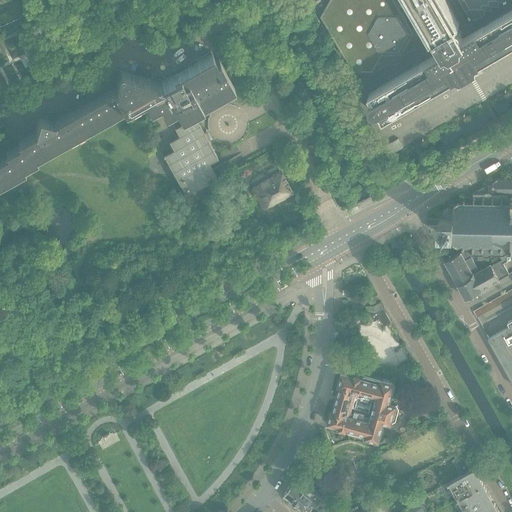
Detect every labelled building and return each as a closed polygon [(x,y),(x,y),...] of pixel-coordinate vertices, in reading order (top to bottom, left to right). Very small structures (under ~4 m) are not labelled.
[(402,53),(414,31),(422,26),(420,23),(412,27),(400,6),(408,1),(407,0),(408,0),(407,0),(329,0),(321,15),(350,65),(358,65),(361,70),(373,70),(383,53),(402,53)] [(407,0),(408,0),(407,0),(408,1),(420,23),(422,26),(431,40),(434,38),(435,40),(457,28),(456,26),(456,25),(457,26),(459,25),(459,24),(460,24),(445,0),(407,0)] [(478,64),(511,44),(511,9),(463,38),(462,36),(457,28),(435,40),(442,51),(369,93),(373,100),(371,101),(370,103),(370,105),(370,107),(372,110),(374,112),(377,112),(380,111),(384,118),(457,76),(458,76),(461,77),(462,77),(476,70),(477,68),(477,65),(478,64)] [(23,167),(37,160),(35,157),(143,96),(149,106),(159,101),(165,111),(171,107),(170,105),(173,103),(181,116),(185,123),(175,128),(175,129),(179,136),(169,142),(169,143),(170,143),(173,149),(163,155),(186,195),(217,178),(208,162),(218,157),(196,118),(191,110),(233,85),(225,71),(226,71),(219,58),(216,60),(212,54),(198,62),(178,73),(176,69),(171,72),(173,76),(172,77),(173,79),(170,81),(169,78),(162,82),(161,82),(120,71),(116,87),(55,122),(39,118),(35,133),(18,142),(19,145),(6,152),(7,155),(0,158),(0,183),(24,170),(23,167)] [(60,71),(52,58),(46,61),(54,75),(60,71)] [(292,192),(282,172),(252,188),(262,209),(292,192)] [(511,179),(497,179),(471,194),(471,196),(470,197),(468,198),(466,197),(464,198),(464,202),(458,202),(454,204),(454,208),(448,207),(443,210),(443,216),(440,216),(440,218),(430,218),(429,219),(429,227),(430,228),(440,228),(440,231),(443,231),(443,236),(448,239),(453,239),(453,243),(457,245),(462,245),(462,252),(468,252),(471,256),(473,254),(480,254),(480,259),(491,260),(491,256),(492,255),(499,255),(502,260),(503,262),(511,257),(511,179)] [(467,298),(509,274),(503,262),(502,260),(480,273),(471,256),(468,252),(462,252),(460,252),(445,260),(467,298)] [(376,312),(384,307),(381,302),(374,306),(366,306),(365,312),(376,312)] [(392,322),(385,308),(375,314),(371,316),(375,321),(380,318),(385,326),(392,322)] [(511,325),(489,338),(511,378),(511,323),(510,324),(511,325)] [(398,407),(396,403),(388,401),(394,382),(364,374),(362,375),(362,377),(360,376),(360,374),(355,372),(354,375),(353,374),(353,373),(352,370),(349,369),(346,371),(346,372),(343,372),(340,383),(339,383),(339,385),(341,385),(334,410),(332,410),(332,411),(329,421),(329,422),(332,424),(331,425),(333,428),(336,429),(338,428),(339,426),(340,426),(339,429),(345,430),(346,427),(348,428),(347,430),(349,433),(377,441),(382,422),(390,424),(394,422),(398,407)] [(484,484),(477,472),(474,466),(474,467),(468,456),(458,461),(464,473),(449,482),(458,498),(484,484)] [(322,496),(298,477),(295,481),(294,481),(285,493),(308,511),(314,503),(316,504),(320,499),(328,505),(327,506),(331,509),(334,508),(336,505),(330,500),(323,494),(322,496)] [(472,511),(493,500),(491,497),(484,484),(458,498),(466,511),(472,511)] [(383,511),(376,498),(362,506),(365,511),(383,511)] [(499,511),(495,503),(493,500),(472,511),(499,511)] [(410,508),(408,509),(409,510),(409,511),(424,511),(419,503),(410,508)]
